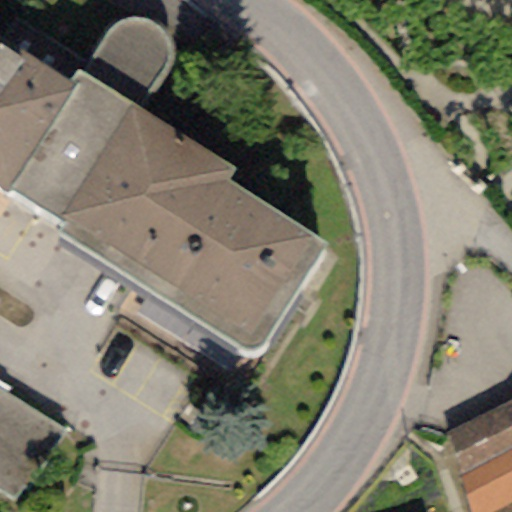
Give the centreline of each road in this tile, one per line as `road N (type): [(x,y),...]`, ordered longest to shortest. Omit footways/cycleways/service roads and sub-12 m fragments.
road 1 (tertiary): [(285,511),(342,438),(371,366),(381,232),(375,156)]
road 2 (tertiary): [(375,156),(196,0)]
road 3 (residential): [(511,273),(432,216),(375,156)]
